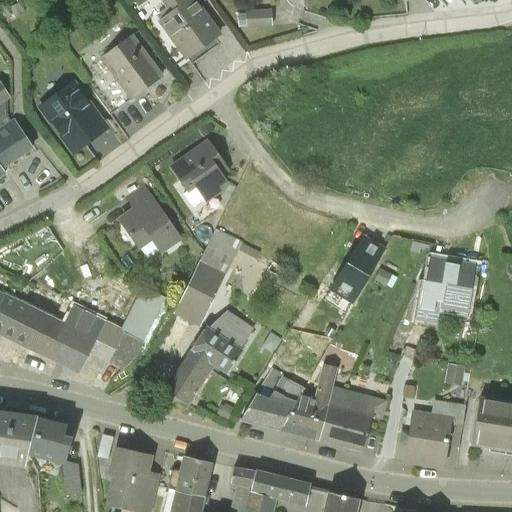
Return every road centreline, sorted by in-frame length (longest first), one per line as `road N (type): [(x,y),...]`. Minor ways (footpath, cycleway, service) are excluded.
road 1 (residential): [(0,389),(376,483),(511,491)]
road 2 (residential): [(215,93),(274,179),(302,199),(441,225),(510,193)]
road 3 (residential): [(215,93),(280,56),(372,32),(511,15)]
road 4 (residential): [(77,189),(215,93)]
